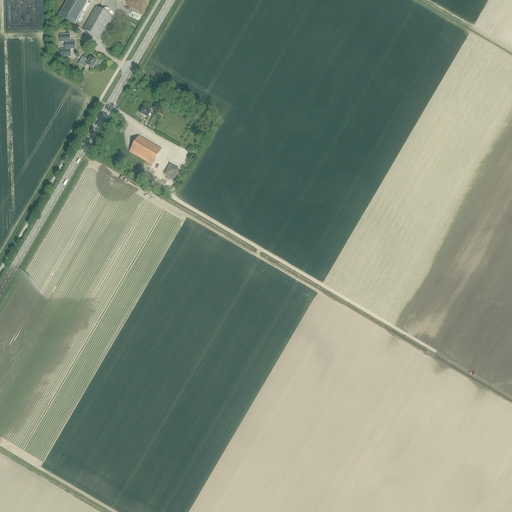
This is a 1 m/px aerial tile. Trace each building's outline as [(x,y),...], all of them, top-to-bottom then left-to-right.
[(74,25),(87,2),(83,0),(66,0),(58,16),(74,25)] [(98,39),(111,16),(96,7),(82,30),(98,39)] [(70,35),(59,35),(59,42),(64,42),(64,49),(60,50),(60,57),(70,57),(70,49),(75,49),(75,42),(70,42),(70,35)] [(90,57),(88,61),(82,57),(78,64),(85,69),(87,66),(93,69),(97,61),(90,57)] [(150,111),(152,108),(150,106),(147,110),(144,108),(140,114),(147,118),(151,112),(150,111)] [(152,165),(161,149),(139,136),(130,152),(152,165)] [(179,174),(181,171),(179,169),(170,164),(163,175),(172,180),(177,173),(179,174)] [(152,183),(154,178),(142,171),(140,176),(152,183)]
